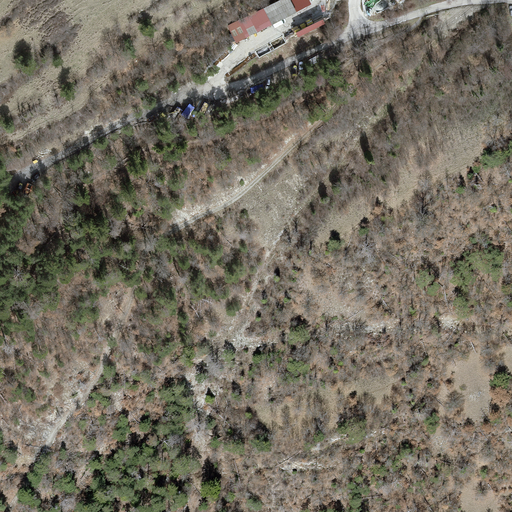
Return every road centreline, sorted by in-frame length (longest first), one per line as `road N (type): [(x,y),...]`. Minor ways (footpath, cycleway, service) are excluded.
road 1 (track): [(464,1),(443,26),(349,88),(240,194),(147,247),(99,370),(10,511)]
road 2 (track): [(424,11),(241,86),(125,123),(30,172)]
